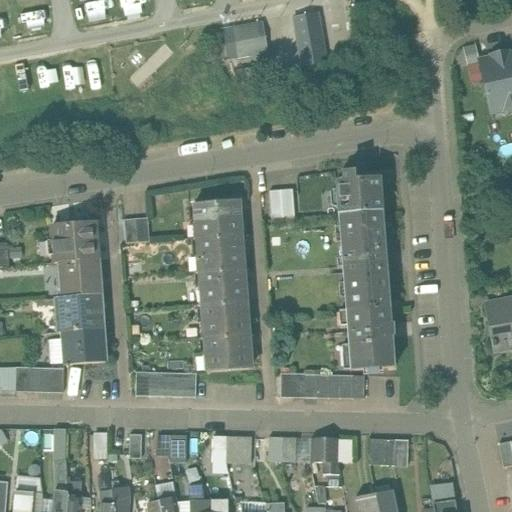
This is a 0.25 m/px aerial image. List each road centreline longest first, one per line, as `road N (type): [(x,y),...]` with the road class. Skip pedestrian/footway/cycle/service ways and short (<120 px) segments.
road 1 (residential): [(467,422),(0,408)]
road 2 (residential): [(420,130),(0,196)]
road 3 (residential): [(467,422),(420,130)]
road 4 (residential): [(420,130),(420,66),(436,29),(511,17)]
